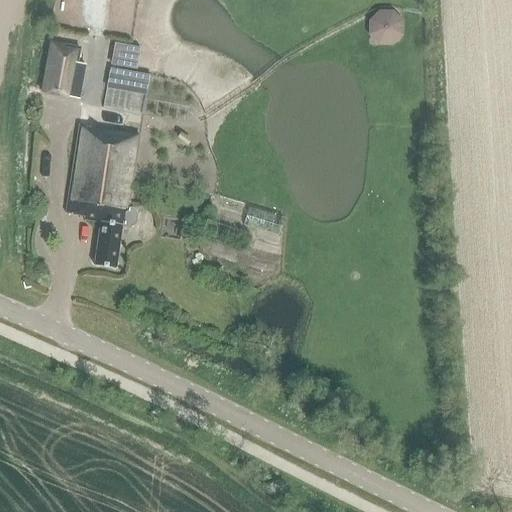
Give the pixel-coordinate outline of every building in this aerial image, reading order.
[(370,45),(404,47),(405,14),(372,12),(370,45)] [(49,44),(39,95),(67,100),(68,98),(71,80),(82,82),(85,65),(74,62),(77,49),(49,44)] [(149,75),(109,68),(105,89),(145,96),(149,75)] [(132,208),(124,207),(135,134),(79,126),(65,214),(83,216),(83,220),(100,222),(94,266),(115,269),(121,228),(128,229),(135,224),(137,215),(132,208)] [(250,207),(246,227),(282,234),(286,214),(250,207)]
